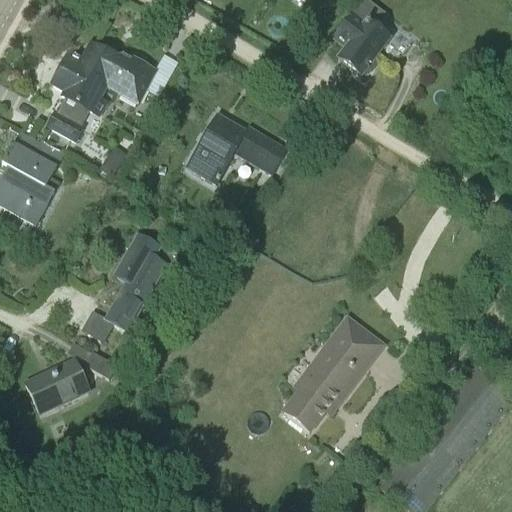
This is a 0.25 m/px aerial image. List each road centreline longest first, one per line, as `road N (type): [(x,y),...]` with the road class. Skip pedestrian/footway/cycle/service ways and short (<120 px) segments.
road 1 (track): [(511,209),(147,0)]
road 2 (track): [(494,312),(346,511)]
